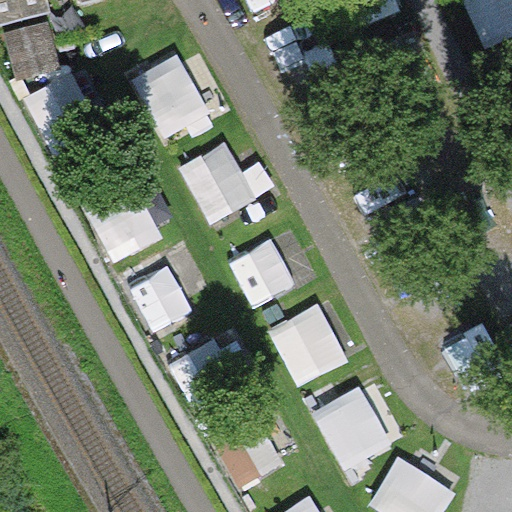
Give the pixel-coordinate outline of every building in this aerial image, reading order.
[(0,0),(0,29),(67,12),(113,0),(0,0)] [(511,41),(511,0),(472,0),(494,49),(511,41)] [(168,135),(235,106),(209,46),(142,75),(168,135)] [(511,63),(502,68),(511,89),(511,63)] [(50,117),(90,98),(79,75),(39,94),(50,117)] [(186,161),(215,221),(278,190),(248,130),(186,161)] [(288,249),(242,270),(260,310),(306,289),(288,249)] [(175,257),(131,275),(153,333),(198,316),(175,257)] [(304,386),(353,361),(324,307),(276,332),(304,386)] [(186,365),(201,396),(241,377),(226,346),(186,365)] [(323,410),(348,465),(395,444),(370,389),(323,410)] [(376,508),(383,511),(450,511),(463,490),(406,457),(376,508)] [(511,511),(511,493),(476,491),(473,511),(511,511)] [(328,511),(318,494),(285,511),(328,511)]
